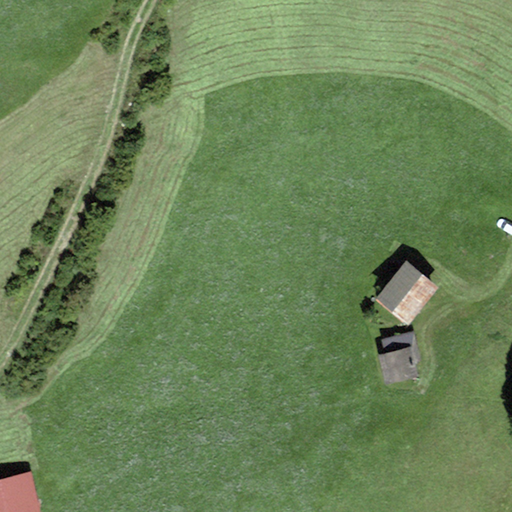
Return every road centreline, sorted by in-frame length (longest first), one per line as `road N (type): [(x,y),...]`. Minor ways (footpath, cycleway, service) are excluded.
road 1 (track): [(0,380),(108,139),(135,17),(148,0)]
road 2 (track): [(511,260),(461,327),(439,378),(393,410)]
